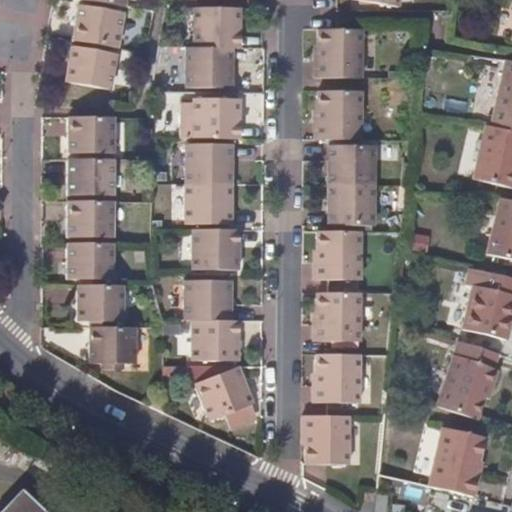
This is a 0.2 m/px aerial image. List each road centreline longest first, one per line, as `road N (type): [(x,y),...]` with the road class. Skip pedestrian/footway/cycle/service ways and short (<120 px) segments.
road 1 (residential): [(290,0),(280,487)]
road 2 (residential): [(11,350),(21,287),(23,0)]
road 3 (residential): [(280,487),(11,350)]
